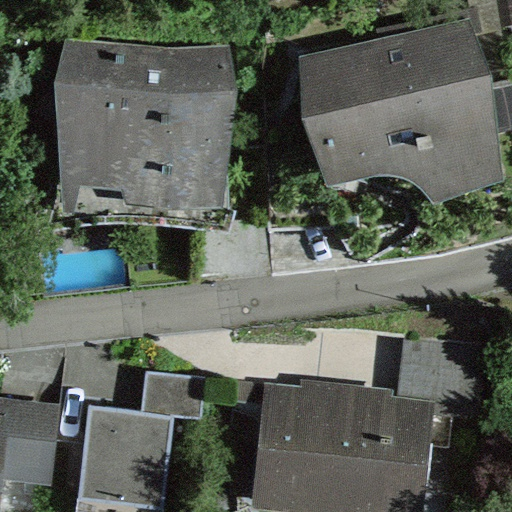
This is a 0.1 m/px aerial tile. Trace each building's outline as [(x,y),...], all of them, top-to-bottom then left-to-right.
[(361,52),(314,63),(335,154),(419,136),(420,143),(430,141),(439,181),(492,170),(461,30),(386,47),(385,42),(360,48),(361,52)] [(168,56),(70,46),(70,201),(108,204),(194,210),(217,210),(219,89),(229,89),(229,52),(168,56)] [(268,160),(267,145),(232,147),(236,209),(271,206),(268,160)] [(268,160),(271,206),(272,220),(333,217),(331,158),(268,160)] [(194,210),(108,204),(111,243),(128,243),(130,282),(195,274),(194,210)] [(478,414),(485,340),(414,333),(407,402),(407,407),(423,409),(478,414)] [(146,369),(141,408),(175,413),(201,416),(206,377),(146,369)] [(304,396),(276,393),(270,450),(256,449),(252,493),(413,509),(423,409),(407,407),(407,402),(387,400),(387,395),(305,387),(304,396)] [(60,409),(1,400),(0,403),(0,449),(10,451),(9,462),(51,468),(60,409)] [(162,511),(175,413),(141,408),(90,402),(76,511),(162,511)]
